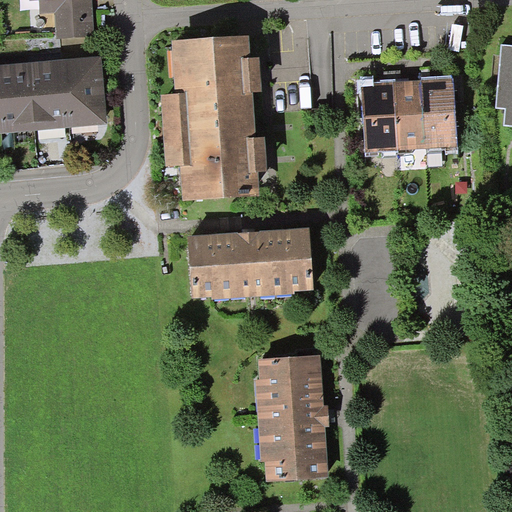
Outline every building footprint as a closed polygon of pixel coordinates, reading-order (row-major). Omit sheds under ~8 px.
[(27,0),(28,3),(40,3),(41,15),(55,14),(56,38),(93,36),(91,0),(27,0)] [(250,40),(172,43),(174,98),(162,99),(165,166),(182,165),(184,204),(260,200),(259,176),(267,176),(266,153),(265,141),(257,142),(255,97),(261,97),(261,82),(260,62),(251,63),(250,40)] [(511,47),(502,47),(496,109),(506,110),(505,127),(511,128),(511,47)] [(0,135),(107,128),(102,60),(74,63),(55,64),(7,68),(0,68),(0,135)] [(423,83),(427,150),(457,148),(453,82),(433,83),(423,83)] [(427,150),(423,83),(404,84),(393,85),(397,152),(427,150)] [(397,152),(393,85),(384,86),(363,87),(367,153),(397,152)] [(251,236),(189,241),(194,302),(212,301),(212,303),(296,297),(295,295),(315,294),(311,232),(251,236)] [(320,359),(259,362),(260,383),(257,383),(262,465),(264,465),(266,484),(327,480),(324,421),(320,359)]
